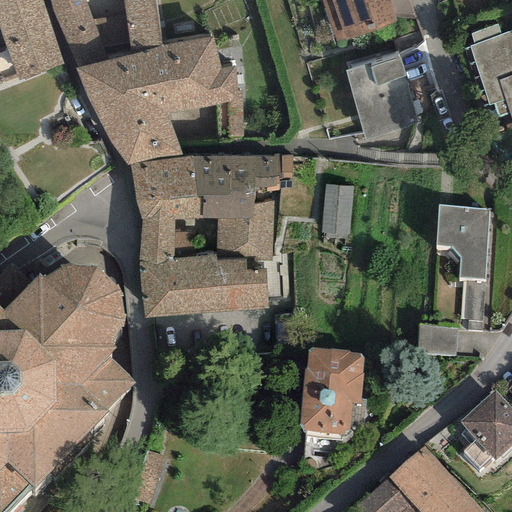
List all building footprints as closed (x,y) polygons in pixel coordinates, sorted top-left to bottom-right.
[(0,0),(0,28),(17,81),(63,64),(41,0),(0,0)] [(49,0),(53,10),(73,69),(161,47),(155,0),(49,0)] [(388,0),(321,0),(336,42),(396,22),(388,0)] [(511,30),(468,45),(488,105),(494,103),(499,117),(510,113),(511,119),(511,30)] [(222,68),(212,38),(161,47),(73,69),(87,101),(98,123),(110,145),(125,166),(137,162),(148,160),(181,155),(168,114),(227,103),(226,87),(237,86),(234,67),(222,68)] [(345,71),(355,104),(408,87),(398,55),(345,71)] [(237,86),(226,87),(227,103),(229,137),(243,137),(241,86),(237,86)] [(419,124),(408,87),(355,104),(366,140),(419,124)] [(139,164),(130,167),(135,198),(141,219),(173,222),(173,220),(202,218),(201,208),(201,185),(193,185),(191,156),(187,157),(139,164)] [(229,219),(229,156),(191,156),(193,185),(201,185),(201,208),(202,218),(217,218),(229,219)] [(253,157),(229,156),(229,219),(252,219),(252,204),(252,188),(253,157)] [(292,156),(253,157),(252,188),(266,187),(265,192),(277,191),(277,188),(291,188),(292,156)] [(354,185),(327,182),(322,228),(349,231),(354,185)] [(272,202),(252,204),(252,219),(229,219),(217,218),(215,255),(215,260),(245,260),(245,263),(245,269),(256,269),(256,260),(271,260),(272,202)] [(488,208),(437,205),(435,246),(448,246),(459,257),(458,278),(461,278),(460,320),(482,323),(488,208)] [(173,222),(141,219),(138,260),(156,264),(173,258),(173,222)] [(156,264),(138,260),(144,316),(268,309),(264,268),(256,269),(245,269),(245,263),(245,260),(215,260),(215,255),(173,258),(156,264)] [(0,511),(8,511),(31,487),(33,489),(108,411),(106,409),(135,383),(112,359),(108,357),(116,348),(113,345),(124,324),(123,297),(116,283),(95,266),(70,263),(60,266),(59,269),(42,278),(39,273),(2,311),(0,308),(0,511)] [(417,353),(455,351),(454,325),(416,327),(417,353)] [(311,349),(307,352),(306,370),(304,372),(297,426),(301,431),(343,436),(348,432),(350,403),(359,404),(363,358),(360,353),(311,349)] [(459,421),(475,440),(462,452),(479,471),(492,458),(494,460),(511,443),(511,410),(494,390),(459,421)] [(482,511),(423,446),(349,511),(482,511)] [(163,458),(148,454),(133,501),(149,505),(163,458)]
